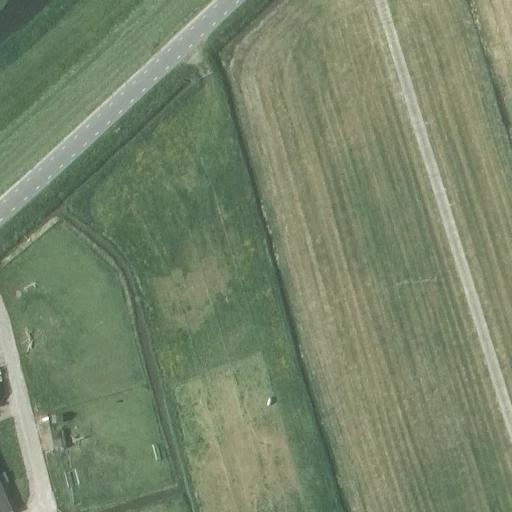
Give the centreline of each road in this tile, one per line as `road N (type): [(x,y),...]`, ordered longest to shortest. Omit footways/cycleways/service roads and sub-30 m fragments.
road 1 (tertiary): [(0,212),(232,0)]
road 2 (track): [(103,0),(0,96)]
